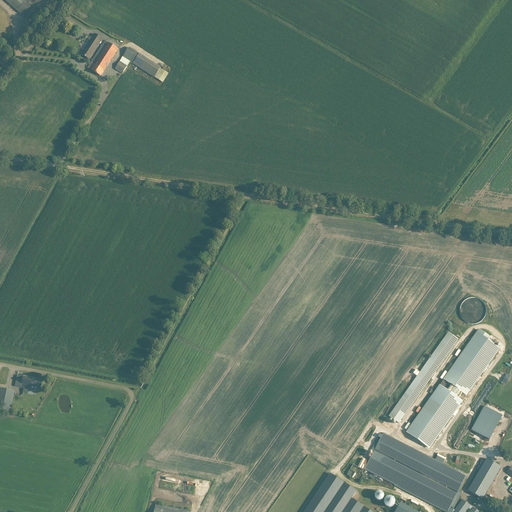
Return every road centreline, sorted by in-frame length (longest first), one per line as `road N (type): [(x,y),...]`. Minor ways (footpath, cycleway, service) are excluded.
road 1 (track): [(0,156),(511,234)]
road 2 (unclassified): [(71,511),(131,394),(0,366)]
